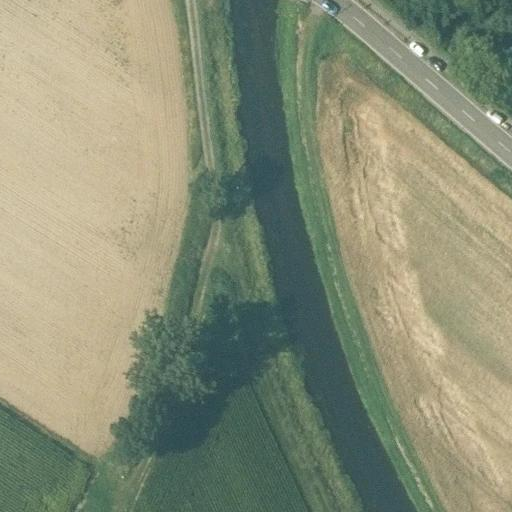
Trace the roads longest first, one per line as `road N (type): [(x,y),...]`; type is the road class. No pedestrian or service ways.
road 1 (track): [(324,0),(309,74),(323,201),(390,408),(441,511)]
road 2 (track): [(113,511),(184,344),(216,223),(193,0)]
road 3 (secondary): [(327,0),(511,156)]
